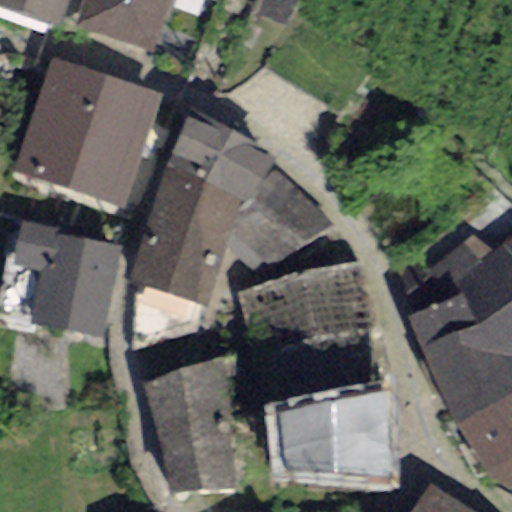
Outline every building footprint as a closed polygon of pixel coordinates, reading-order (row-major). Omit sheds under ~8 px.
[(0,0),(0,16),(63,36),(73,0),(0,0)] [(78,0),(67,35),(76,38),(153,64),(175,0),(78,0)] [(298,0),(258,0),(253,14),(288,28),(298,0)] [(162,98),(48,64),(12,183),(126,216),(162,98)] [(162,184),(242,209),(228,253),(260,289),(359,265),(316,212),(263,157),(188,127),(162,184)] [(162,184),(127,290),(208,316),(228,253),(242,209),(162,184)] [(56,234),(23,227),(13,275),(41,280),(30,334),(101,348),(120,254),(54,240),(56,234)] [(394,295),(460,442),(511,406),(511,243),(491,257),(473,238),(394,295)] [(388,384),(359,265),(260,289),(237,294),(266,414),(388,384)] [(234,361),(144,383),(175,507),(269,502),(234,361)] [(511,406),(460,442),(493,490),(511,501),(511,406)] [(389,411),(275,429),(287,501),(293,500),(404,500),(389,411)] [(415,511),(460,511),(429,492),(415,511)]
